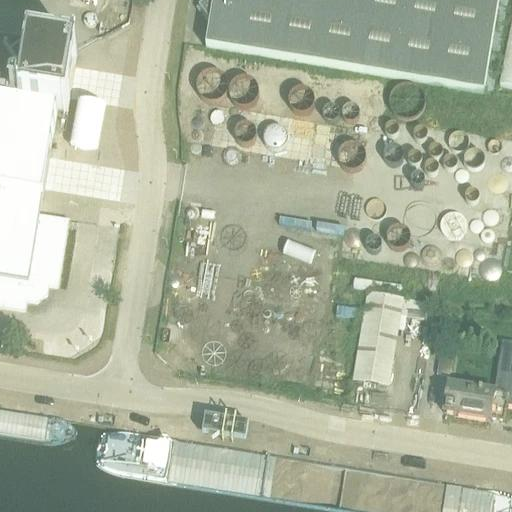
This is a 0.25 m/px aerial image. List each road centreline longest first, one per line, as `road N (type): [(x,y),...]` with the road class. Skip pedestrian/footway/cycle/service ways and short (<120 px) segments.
road 1 (unclassified): [(511,458),(117,393)]
road 2 (unclassified): [(117,393),(156,147),(144,94),(160,0)]
